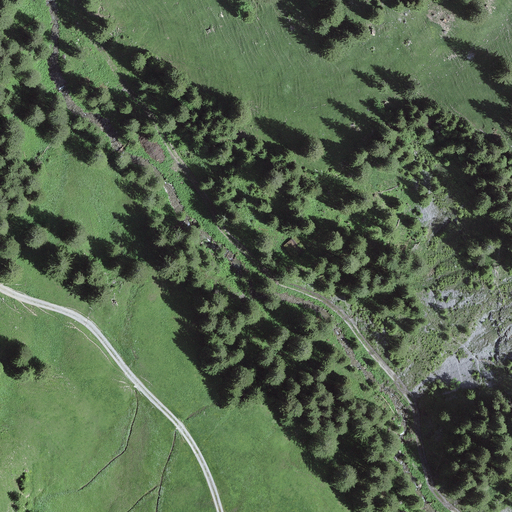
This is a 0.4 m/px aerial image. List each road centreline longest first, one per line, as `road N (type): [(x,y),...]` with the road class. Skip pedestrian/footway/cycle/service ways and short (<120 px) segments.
road 1 (track): [(458,511),(437,494),(412,397),(339,310),(271,276),(218,225),(72,0)]
road 2 (track): [(223,511),(200,451),(99,330),(0,284)]
